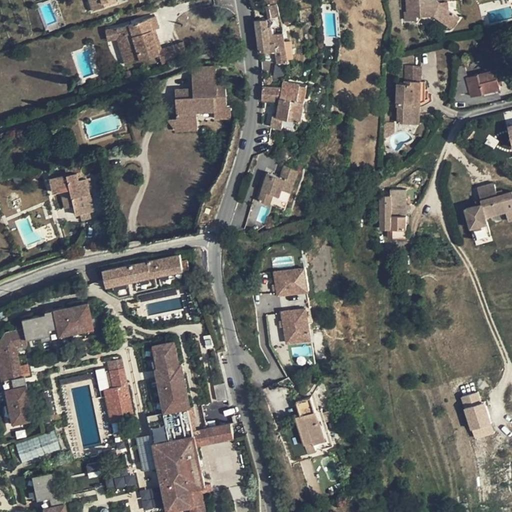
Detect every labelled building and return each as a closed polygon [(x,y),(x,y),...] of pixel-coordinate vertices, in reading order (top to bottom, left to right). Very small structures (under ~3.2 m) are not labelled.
[(96,0),(89,0),(92,10),(99,8),(96,0)] [(270,16),(281,14),(278,2),(277,0),(264,0),(265,5),(268,4),(270,16)] [(406,0),(408,11),(405,11),(406,20),(418,20),(418,16),(434,15),(451,28),(460,17),(449,9),(449,1),(441,1),(437,0),(406,0)] [(155,15),(119,27),(122,36),(131,62),(140,60),(159,54),(159,53),(158,49),(151,29),(155,28),(159,27),(155,15)] [(268,18),(256,19),(258,35),(260,50),(272,51),(271,48),(277,48),(278,50),(279,62),(288,61),(287,57),(285,42),(284,31),(274,33),(270,33),(268,18)] [(117,37),(122,36),(119,27),(105,30),(108,39),(117,37)] [(155,28),(151,29),(158,49),(162,48),(155,28)] [(122,36),(117,37),(126,64),(131,62),(122,36)] [(184,41),(173,44),(177,57),(187,53),(184,41)] [(177,57),(173,44),(162,48),(158,49),(159,53),(159,54),(162,63),(177,58),(177,57)] [(511,62),(511,50),(503,53),(506,64),(511,62)] [(486,72),(468,77),(465,68),(468,67),(467,62),(464,62),(463,56),(456,58),(452,94),(470,90),(472,96),(484,93),(500,89),(499,83),(498,78),(500,78),(498,67),(496,68),(496,66),(485,69),(486,72)] [(399,106),(398,122),(414,123),(414,102),(420,102),(421,81),(421,65),(406,65),(405,83),(398,82),(397,106),(399,106)] [(187,88),(175,89),(176,117),(166,118),(175,130),(197,125),(197,110),(214,110),(215,117),(231,117),(230,105),(227,106),(225,84),(217,85),(216,66),(191,67),(192,88),(192,91),(187,91),(187,88)] [(165,78),(153,81),(157,92),(160,91),(162,90),(165,87),(166,84),(166,82),(165,78)] [(301,83),(284,80),(283,86),(263,86),(263,99),(278,100),(281,100),(279,115),(275,115),(273,115),(272,125),(283,127),(284,122),(284,117),(296,119),(302,120),(305,100),(298,99),(301,83)] [(308,84),(301,83),(298,99),(305,100),(308,84)] [(389,122),(384,122),(383,137),(385,137),(386,137),(394,132),(395,122),(389,122)] [(86,178),(79,179),(77,172),(74,160),(65,162),(67,174),(50,178),(53,191),(61,190),(70,188),(74,206),(76,214),(80,213),(89,211),(94,210),(90,193),(86,178)] [(299,169),(286,164),(281,176),(271,173),(269,180),(266,179),(259,200),(270,204),(285,209),(292,191),(299,169)] [(472,226),(488,222),(486,216),(507,210),(509,219),(511,218),(511,189),(498,194),(494,182),(477,186),(481,199),(475,201),(476,204),(466,207),(472,226)] [(70,188),(61,190),(65,208),(74,206),(70,188)] [(406,189),(391,189),(391,195),(380,195),(381,229),(388,228),(388,238),(393,238),(406,237),(406,228),(407,228),(406,211),(406,205),(406,189)] [(89,211),(80,213),(81,220),(91,218),(89,211)] [(127,265),(103,270),(106,286),(125,281),(136,279),(157,275),(183,270),(181,255),(181,253),(178,253),(178,254),(144,261),(143,256),(129,259),(130,261),(126,262),(127,265)] [(290,276),(276,278),(278,295),(309,290),(306,266),(289,269),(290,276)] [(274,271),(276,278),(290,276),(289,269),(274,271)] [(136,279),(125,281),(127,289),(137,287),(136,279)] [(88,301),(45,310),(45,313),(22,317),(24,327),(27,339),(49,334),(50,337),(70,333),(69,328),(92,323),(88,301)] [(307,307),(282,311),(284,320),(285,326),(286,336),(311,332),(307,307)] [(93,328),(92,323),(69,328),(70,333),(93,328)] [(6,355),(18,352),(17,345),(20,341),(27,340),(27,339),(24,327),(12,330),(3,343),(6,355)] [(311,332),(286,336),(287,342),(312,338),(311,332)] [(159,368),(156,368),(157,373),(166,411),(187,406),(192,405),(183,367),(182,362),(180,363),(175,340),(154,345),(159,368)] [(0,377),(1,380),(3,380),(17,377),(15,366),(20,365),(18,352),(6,355),(0,356),(0,377)] [(113,387),(117,387),(127,384),(122,358),(108,361),(110,371),(113,385),(113,387)] [(26,404),(31,403),(25,375),(23,376),(20,365),(15,366),(17,377),(19,385),(22,385),(26,404)] [(113,385),(110,371),(104,373),(107,386),(113,385)] [(17,377),(3,380),(5,388),(19,385),(17,377)] [(127,384),(117,387),(124,420),(135,417),(127,384)] [(19,385),(5,388),(12,422),(34,418),(31,403),(26,404),(22,385),(19,385)] [(113,385),(107,386),(103,387),(101,387),(109,424),(120,421),(124,420),(117,387),(113,387),(113,385)] [(477,393),(461,398),(464,409),(463,409),(469,431),(471,430),(474,439),(493,433),(484,403),(481,405),(477,393)] [(312,395),(297,400),(301,414),(301,415),(317,410),(312,395)] [(194,433),(187,406),(166,411),(171,439),(194,433)] [(317,410),(301,415),(301,414),(296,416),(305,443),(313,441),(314,444),(316,451),(334,445),(322,409),(317,410)] [(148,418),(150,428),(163,426),(161,416),(148,418)] [(23,462),(62,448),(55,429),(16,444),(23,462)] [(170,474),(179,508),(196,504),(193,489),(205,486),(202,468),(194,433),(171,439),(163,440),(170,474)] [(170,474),(163,440),(153,443),(160,476),(168,511),(179,508),(170,474)] [(313,441),(305,443),(308,453),(316,451),(314,444),(313,441)] [(86,466),(89,476),(96,474),(94,464),(86,466)] [(68,511),(65,497),(64,493),(59,494),(55,471),(34,475),(39,502),(40,508),(46,507),(46,511),(68,511)] [(155,489),(140,490),(142,509),(156,508),(155,489)]
